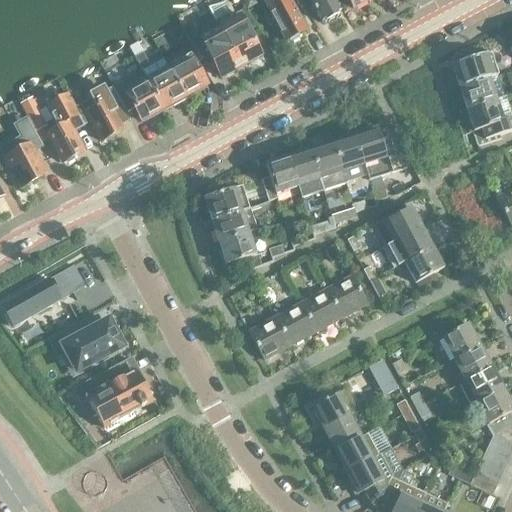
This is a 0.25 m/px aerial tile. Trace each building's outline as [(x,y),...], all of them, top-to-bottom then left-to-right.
[(254,0),(242,0),(241,1),(246,10),(257,5),(254,0)] [(266,0),(263,2),(285,43),(289,41),(291,42),(298,39),(298,36),(307,31),(306,30),(306,31),(291,3),(290,4),(288,0),(266,0)] [(308,0),(321,23),(326,21),(327,24),(328,23),(327,20),(333,17),(335,20),(336,19),(335,16),(339,14),(332,0),(308,0)] [(369,0),(347,0),(352,9),(369,0)] [(207,8),(216,24),(217,24),(240,67),(251,61),(254,62),(257,61),(257,58),(261,56),(247,30),(254,27),(249,18),(242,21),(238,14),(237,14),(238,15),(229,19),(229,14),(223,3),(208,8),(207,8)] [(217,24),(216,24),(216,25),(190,40),(202,61),(208,57),(220,78),(224,76),(226,77),(232,74),(232,71),(240,67),(217,24)] [(194,52),(167,67),(184,100),(196,93),(195,91),(205,86),(199,74),(205,71),(200,62),(202,61),(190,40),(188,41),(194,52)] [(458,89),(488,79),(497,76),(490,54),(451,66),(451,68),(452,67),(459,88),(458,89)] [(184,100),(167,67),(166,67),(162,60),(149,67),(143,57),(139,56),(136,58),(136,57),(134,58),(139,67),(146,80),(162,109),(171,105),(172,106),(184,100)] [(495,100),(488,79),(458,89),(458,90),(459,89),(466,110),(465,111),(495,101),(495,100)] [(146,80),(124,92),(140,121),(150,116),(151,118),(163,111),(162,109),(146,80)] [(90,123),(101,142),(104,140),(106,142),(112,139),(112,136),(122,130),(119,124),(128,119),(110,85),(104,89),(101,84),(86,92),(89,97),(72,106),(83,127),(90,123)] [(18,102),(35,132),(46,127),(38,112),(36,113),(27,96),(18,102)] [(77,116),(66,96),(46,107),(58,129),(46,136),(61,164),(83,152),(69,126),(79,120),(77,116)] [(505,97),(495,100),(495,101),(465,111),(465,112),(466,111),(473,132),(472,133),(477,148),(500,140),(499,136),(511,132),(511,119),(505,97)] [(11,113),(17,123),(25,119),(19,109),(11,113)] [(18,125),(27,141),(36,136),(27,120),(18,125)] [(354,136),(353,137),(363,166),(385,159),(385,161),(386,160),(376,129),(375,130),(354,137),(354,136)] [(363,166),(353,137),(332,144),(332,143),(331,144),(341,173),(363,166)] [(46,175),(34,152),(29,144),(23,148),(18,139),(5,146),(10,155),(4,158),(21,189),(46,175)] [(341,173),(331,144),(310,151),(310,150),(310,151),(319,180),(341,173)] [(319,180),(310,151),(309,151),(288,158),(288,157),(287,158),(290,167),(296,188),(319,180)] [(290,167),(287,158),(266,165),(266,164),(265,165),(269,179),(274,195),(296,188),(290,167)] [(274,195),(269,179),(261,181),(262,185),(268,203),(276,200),(274,195)] [(243,191),(241,187),(203,199),(210,222),(248,210),(243,191)] [(374,203),(387,199),(384,190),(372,194),(374,203)] [(510,228),(511,227),(511,190),(495,200),(510,228)] [(353,214),(354,214),(365,210),(362,203),(350,206),(353,214)] [(410,207),(381,223),(372,228),(383,249),(393,244),(393,243),(421,228),(420,228),(409,209),(410,208),(410,207)] [(255,233),(248,210),(210,222),(217,243),(248,235),(255,233)] [(342,212),(330,216),(330,218),(332,226),(344,222),(342,212)] [(332,226),(330,218),(327,220),(327,221),(310,227),(314,236),(333,229),(332,226)] [(421,229),(421,228),(393,243),(393,244),(404,264),(432,248),(431,248),(420,229),(421,229)] [(255,257),(248,235),(217,243),(225,267),(247,259),(251,270),(260,267),(257,256),(255,257)] [(304,244),(301,236),(288,239),(291,248),(304,244)] [(353,253),(356,251),(360,248),(354,237),(350,240),(347,241),(353,253)] [(270,259),(271,258),(283,254),(280,246),(267,250),(270,259)] [(334,246),(323,251),(330,263),(340,257),(334,246)] [(432,249),(432,248),(404,264),(414,284),(414,285),(443,269),(442,268),(442,269),(431,249),(432,249)] [(369,283),(372,281),(376,279),(376,277),(380,275),(376,267),(371,270),(370,267),(363,271),(369,283)] [(367,306),(351,277),(325,291),(341,320),(367,306)] [(13,329),(60,302),(48,280),(0,307),(13,329)] [(289,288),(281,292),(286,302),(294,298),(289,288)] [(380,303),(384,301),(387,299),(381,288),(374,292),(380,303)] [(316,333),(341,320),(325,291),(300,305),(316,333)] [(289,348),(316,333),(300,305),(274,319),(289,348)] [(263,362),(289,348),(274,319),(248,333),(263,362)] [(122,348),(110,326),(108,322),(86,334),(80,324),(56,337),(57,338),(62,336),(70,352),(63,355),(73,374),(77,372),(78,375),(90,369),(88,366),(94,363),(95,366),(107,359),(106,357),(122,348)] [(441,339),(453,361),(479,347),(467,325),(441,339)] [(486,361),(479,347),(453,361),(464,382),(487,369),(484,362),(486,361)] [(128,360),(72,391),(95,433),(103,429),(105,432),(135,416),(133,413),(151,403),(128,360)] [(400,361),(392,365),(397,375),(406,371),(400,361)] [(383,383),(391,379),(386,368),(378,373),(383,383)] [(490,368),(487,369),(464,382),(458,385),(469,407),(475,404),(502,389),(490,368)] [(511,408),(502,389),(475,404),(487,426),(488,425),(510,414),(511,412),(511,408)] [(311,409),(323,431),(348,417),(356,413),(344,391),(311,409)] [(409,398),(415,409),(423,404),(417,394),(409,398)] [(395,405),(401,416),(409,412),(403,401),(395,405)] [(428,414),(423,404),(415,409),(420,419),(428,414)] [(417,427),(409,412),(401,416),(409,431),(417,427)] [(511,416),(510,414),(488,425),(493,434),(492,435),(511,444),(511,416)] [(360,438),(348,417),(323,431),(334,452),(360,438)] [(366,435),(360,438),(334,452),(346,474),(378,456),(366,435)] [(511,452),(511,444),(492,435),(487,445),(511,456),(511,452)] [(511,456),(487,445),(483,455),(506,466),(511,456)] [(380,455),(378,456),(346,474),(358,495),(361,494),(368,507),(376,511),(386,490),(387,488),(386,488),(391,476),(380,455)] [(506,466),(483,455),(478,465),(501,476),(506,466)] [(501,476),(478,465),(473,476),(496,486),(501,476)] [(458,481),(462,472),(452,467),(448,476),(458,481)] [(469,486),(473,476),(462,472),(458,481),(469,486)] [(496,486),(473,476),(469,486),(492,497),(496,486)] [(416,511),(420,504),(396,493),(387,488),(386,490),(376,511),(378,511),(416,511)]
